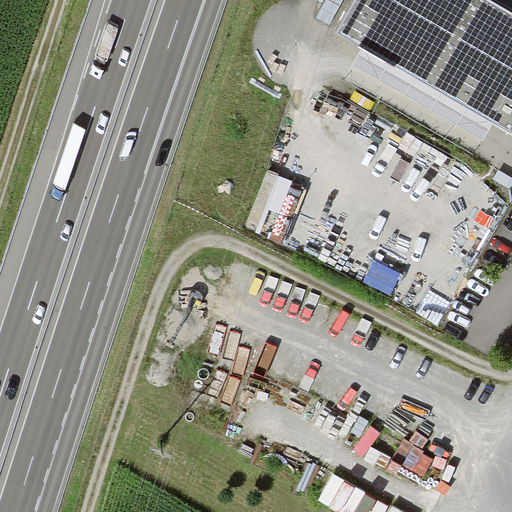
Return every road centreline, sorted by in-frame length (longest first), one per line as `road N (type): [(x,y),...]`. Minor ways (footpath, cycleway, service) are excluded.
road 1 (track): [(87,511),(154,302),(167,273),(200,242),(237,245),(466,360),(511,372)]
road 2 (motorway): [(33,511),(85,398),(221,0)]
road 3 (motorway): [(18,511),(185,0)]
road 4 (motorway): [(132,0),(0,398)]
road 5 (track): [(0,194),(62,0)]
